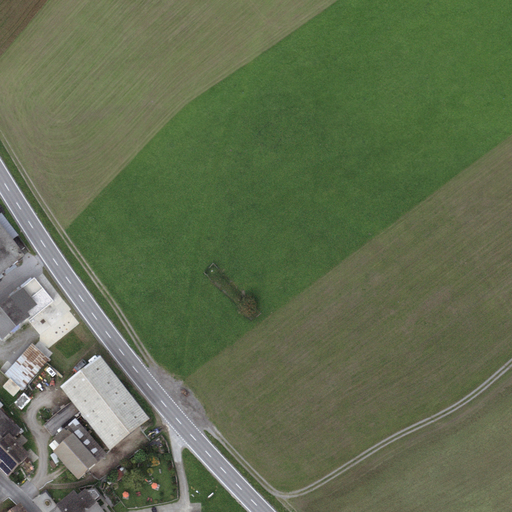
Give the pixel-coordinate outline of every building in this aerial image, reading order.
[(17,234),(1,213),(0,213),(0,274),(23,258),(9,240),(17,234)] [(11,298),(13,301),(27,318),(29,321),(53,302),(34,279),(11,298)] [(27,318),(13,301),(0,311),(0,336),(2,339),(27,318)] [(47,360),(33,347),(7,376),(10,379),(20,388),(47,360)] [(146,420),(100,361),(64,389),(110,448),(146,420)] [(20,388),(10,379),(3,387),(14,396),(20,388)] [(30,400),(24,394),(15,403),(22,409),(30,400)] [(19,431),(0,412),(0,448),(10,440),(19,431)] [(65,430),(95,464),(105,456),(75,422),(65,430)] [(95,464),(65,430),(56,439),(63,447),(56,453),(79,479),(95,464)] [(27,457),(10,440),(0,448),(0,468),(8,477),(27,457)] [(73,496),(60,507),(64,511),(98,511),(91,503),(99,497),(95,492),(89,492),(77,501),(73,496)]
